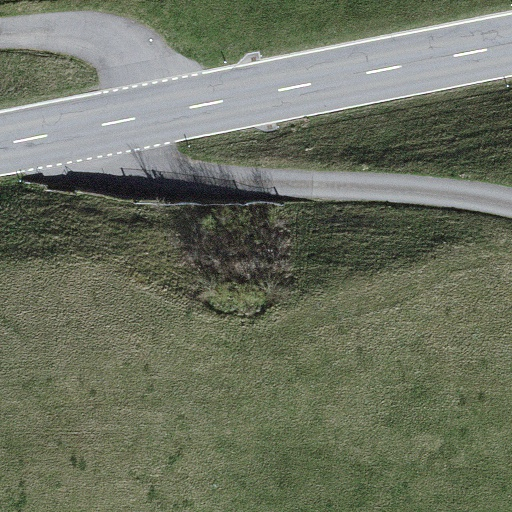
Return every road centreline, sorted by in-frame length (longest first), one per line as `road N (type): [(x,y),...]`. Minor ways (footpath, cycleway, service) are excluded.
road 1 (tertiary): [(0,146),(511,46)]
road 2 (track): [(15,143),(200,182),(511,207)]
road 3 (track): [(156,114),(142,75),(95,39),(0,34)]
